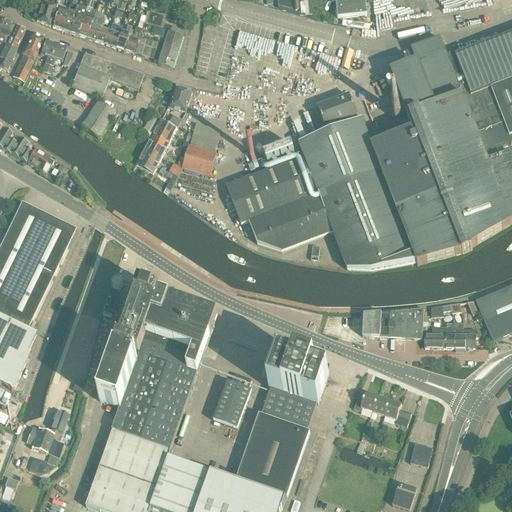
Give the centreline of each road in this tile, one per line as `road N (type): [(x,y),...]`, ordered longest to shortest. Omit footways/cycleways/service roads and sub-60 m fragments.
road 1 (unclassified): [(460,395),(204,287),(94,217)]
road 2 (unclassified): [(204,1),(191,64),(181,76),(26,26),(13,0)]
road 3 (unknown): [(0,411),(13,410),(28,380),(91,215)]
road 4 (unknown): [(181,76),(264,104),(301,101)]
